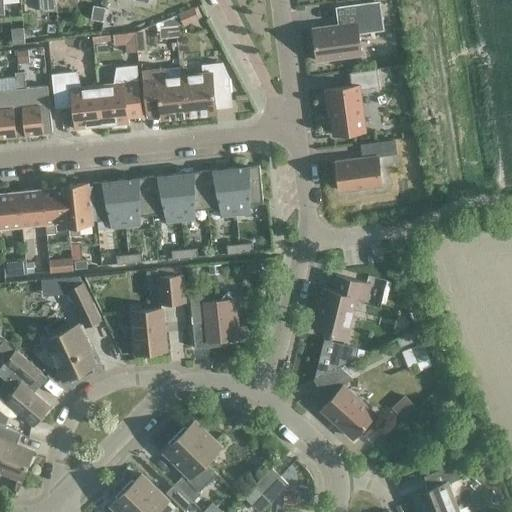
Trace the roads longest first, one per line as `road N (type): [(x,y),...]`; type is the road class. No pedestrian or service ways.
road 1 (residential): [(0,159),(293,127)]
road 2 (residential): [(62,497),(60,459),(77,406),(127,379),(180,384)]
road 3 (residential): [(180,384),(160,393),(62,497)]
road 4 (residential): [(309,242),(263,393)]
road 5 (residential): [(293,127),(221,0)]
road 6 (residential): [(277,0),(293,127)]
